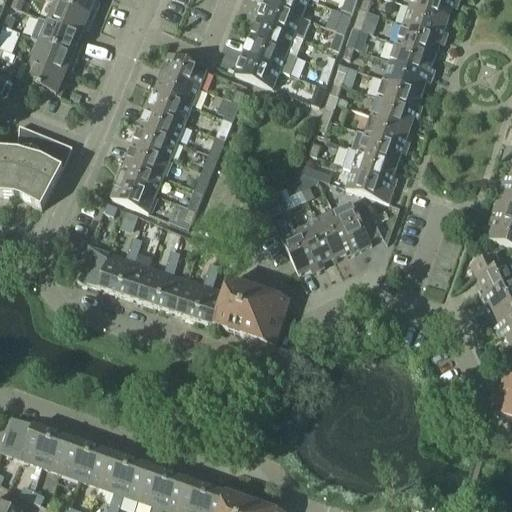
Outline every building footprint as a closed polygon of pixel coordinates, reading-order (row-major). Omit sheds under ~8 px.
[(20,15),(24,4),(16,0),(11,11),(20,15)] [(57,6),(94,22),(100,8),(95,6),(98,0),(96,0),(46,0),(46,2),(57,6)] [(309,5),(296,0),(266,0),(264,8),(287,17),(301,23),(309,5)] [(357,3),(349,0),(347,0),(340,18),(350,22),(357,3)] [(459,9),(432,0),(413,0),(409,12),(448,25),(452,13),(457,15),(459,9)] [(456,0),(432,0),(459,9),(461,3),(456,1),(456,0)] [(372,6),(363,3),(363,5),(359,15),(368,18),(372,6)] [(57,6),(49,26),(81,40),(83,35),(88,37),(94,22),(57,6)] [(301,23),(287,17),(264,8),(256,26),(287,38),(302,44),(310,26),(301,23)] [(448,25),(409,12),(403,30),(446,45),(448,39),(443,37),(448,25)] [(361,36),(368,18),(359,15),(353,33),(361,36)] [(7,22),(3,32),(10,35),(15,24),(7,21),(7,22)] [(349,26),(336,22),(332,35),(344,39),(349,26)] [(31,43),(40,47),(78,62),(83,48),(79,46),(81,40),(49,26),(39,23),(31,43)] [(302,44),(287,38),(256,26),(249,43),(287,59),(297,63),(304,45),(302,44)] [(446,45),(403,30),(397,49),(435,62),(439,50),(444,51),(446,45)] [(361,36),(353,33),(346,52),(354,54),(363,57),(369,39),(361,36)] [(329,54),(338,57),(343,41),(336,38),(329,54)] [(287,59),(249,43),(242,61),(280,77),(287,59)] [(78,62),(40,47),(32,67),(65,80),(67,75),(71,77),(78,62)] [(435,62),(397,49),(390,67),(433,82),(436,76),(431,74),(435,62)] [(354,54),(346,52),(343,63),(350,65),(354,54)] [(207,75),(169,60),(162,79),(199,94),(207,75)] [(235,80),(272,95),(280,77),(242,61),(235,80)] [(335,66),(325,62),(321,73),(331,77),(335,66)] [(24,88),(34,92),(40,95),(61,103),(67,88),(63,86),(65,80),(32,67),(24,88)] [(384,85),(422,98),(426,87),(431,88),(433,82),(390,67),(384,85)] [(317,84),(327,88),(331,77),(321,73),(317,84)] [(346,79),(338,76),(334,88),(342,91),(346,79)] [(199,94),(162,79),(154,96),(192,111),(199,94)] [(377,103),(421,118),(423,112),(418,110),(422,98),(384,85),(377,103)] [(342,91),(334,88),(330,100),(338,103),(342,91)] [(315,91),(308,110),(318,114),(324,95),(315,91)] [(192,111),(154,96),(147,114),(185,130),(192,111)] [(243,101),(235,98),(232,107),(240,110),(243,101)] [(421,118),(377,103),(371,121),(409,135),(414,123),(418,125),(421,118)] [(216,121),(224,124),(233,128),(240,110),(232,107),(223,104),(216,121)] [(325,113),(324,116),(322,123),(321,124),(329,127),(334,115),(325,113)] [(185,130),(147,114),(140,132),(177,147),(185,130)] [(409,135),(371,121),(365,140),(408,155),(410,148),(405,147),(409,135)] [(218,139),(227,142),(233,128),(224,124),(218,139)] [(329,127),(321,124),(317,136),(325,139),(329,127)] [(0,201),(9,202),(15,203),(21,204),(27,207),(42,216),(52,196),(65,173),(72,154),(20,132),(19,157),(0,155),(0,201)] [(177,147),(140,132),(133,150),(170,165),(177,147)] [(357,137),(351,155),(359,158),(397,171),(401,159),(406,161),(408,155),(365,140),(357,137)] [(215,146),(210,161),(218,164),(224,149),(215,146)] [(317,164),(321,151),(313,149),(309,161),(317,164)] [(125,168),(163,183),(170,165),(133,150),(125,168)] [(343,173),(352,176),(395,191),(398,185),(393,183),(397,171),(359,158),(351,155),(349,155),(343,173)] [(204,174),(212,177),(218,164),(210,161),(204,174)] [(163,183),(125,168),(118,185),(156,201),(163,183)] [(314,175),(313,175),(305,173),(302,180),(316,185),(319,177),(314,175)] [(502,188),(511,190),(511,175),(509,183),(504,181),(502,188)] [(384,208),(388,195),(393,197),(395,191),(352,176),(346,195),(384,208)] [(301,196),(308,193),(302,180),(300,188),(298,189),(301,196)] [(195,196),(203,199),(209,185),(201,182),(195,196)] [(111,204),(148,219),(156,201),(118,185),(111,204)] [(511,190),(502,188),(500,194),(505,196),(501,207),(511,211),(511,190)] [(286,194),(287,197),(290,202),(301,197),(301,196),(298,189),(287,194),(286,194)] [(192,198),(186,213),(188,214),(196,217),(202,202),(192,198)] [(276,234),(262,205),(249,212),(262,241),(276,234)] [(511,211),(501,207),(497,219),(492,218),(490,224),(511,231),(511,211)] [(381,240),(365,208),(352,210),(351,210),(334,218),(353,259),(359,257),(371,251),(369,246),(381,240)] [(113,223),(117,213),(106,209),(103,218),(113,223)] [(182,229),(190,232),(196,217),(188,214),(182,229)] [(353,259),(334,218),(316,227),(334,263),(345,258),(347,262),(353,259)] [(136,223),(126,219),(122,226),(133,231),(136,223)] [(488,245),(511,252),(511,231),(490,224),(487,230),(492,232),(488,245)] [(212,230),(202,225),(198,235),(208,240),(212,230)] [(334,263),(316,227),(299,235),(319,276),(325,273),(322,269),(334,263)] [(287,241),(281,244),(287,257),(298,280),(311,274),(313,279),(319,276),(299,235),(287,241)] [(138,257),(142,247),(138,245),(133,244),(129,254),(138,257)] [(85,263),(77,287),(99,294),(111,260),(89,253),(85,263)] [(129,254),(125,265),(111,260),(99,294),(119,301),(130,267),(135,268),(138,257),(129,254)] [(177,270),(181,260),(176,258),(171,257),(168,267),(177,270)] [(481,303),(511,288),(511,266),(500,272),(494,260),(471,271),(482,295),(478,297),(481,303)] [(138,307),(150,273),(135,268),(130,267),(119,301),(138,307)] [(168,267),(164,278),(150,273),(138,307),(157,314),(169,280),(173,281),(177,270),(168,267)] [(216,284),(219,273),(215,271),(210,270),(206,280),(216,284)] [(177,320),(189,286),(173,281),(169,280),(157,314),(177,320)] [(206,280),(203,291),(189,286),(177,320),(196,327),(208,293),(212,294),(216,284),(206,280)] [(230,287),(226,299),(214,333),(274,353),(287,314),(290,307),(287,306),(230,287)] [(494,318),(511,309),(511,288),(481,303),(484,309),(488,307),(494,318)] [(226,299),(212,294),(208,293),(196,327),(214,333),(226,299)] [(511,309),(494,318),(499,330),(495,332),(498,338),(511,330),(511,309)] [(511,354),(511,352),(511,330),(498,338),(500,344),(505,341),(511,354)] [(494,421),(511,425),(511,375),(506,374),(494,421)] [(13,424),(1,458),(23,466),(35,432),(13,424)] [(35,432),(23,466),(43,473),(55,439),(35,432)] [(62,480),(74,446),(55,439),(43,473),(62,480)] [(81,487),(93,453),(74,446),(62,480),(81,487)] [(93,453),(81,487),(87,489),(100,493),(112,459),(93,453)] [(114,498),(119,500),(131,466),(112,459),(100,493),(114,498)] [(114,498),(110,509),(118,511),(119,511),(123,502),(138,507),(150,473),(131,466),(119,500),(114,498)] [(152,511),(158,511),(170,480),(150,473),(138,507),(152,511)] [(179,511),(189,487),(170,480),(158,511),(179,511)] [(189,487),(179,511),(201,511),(208,494),(195,489),(189,487)] [(20,501),(30,506),(34,497),(24,492),(20,501)] [(222,511),(227,500),(208,494),(201,511),(222,511)] [(30,506),(40,511),(45,503),(34,497),(30,506)] [(260,511),(227,500),(222,511),(260,511)]
